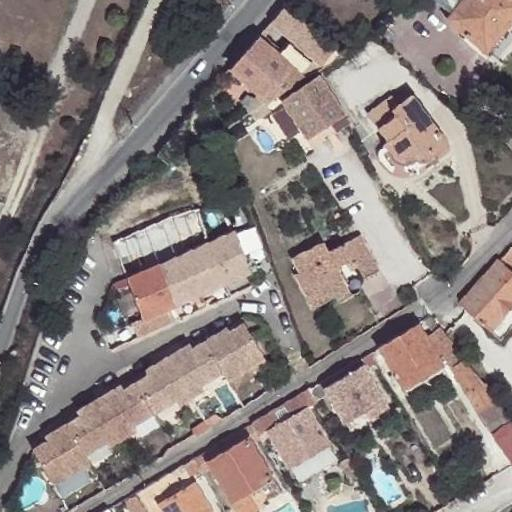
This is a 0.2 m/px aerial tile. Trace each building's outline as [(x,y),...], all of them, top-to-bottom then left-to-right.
[(432,0),(449,14),(460,0),(432,0)] [(511,0),(460,0),(449,14),(444,19),(482,51),(511,17),(511,0)] [(344,57),(286,4),(271,23),(309,57),(312,55),(326,68),(342,59),(344,57)] [(292,66),(258,36),(228,69),(262,99),(292,66)] [(354,58),(351,53),(344,57),(342,59),(345,63),(354,58)] [(266,103),(306,79),(300,73),(292,66),(262,99),(266,103)] [(306,79),(314,75),(308,69),(300,73),(306,79)] [(327,87),(318,76),(280,101),(306,139),(319,131),(344,115),(327,87)] [(338,79),(327,87),(344,115),(356,107),(338,79)] [(361,113),(395,153),(399,156),(406,158),(413,155),(426,144),(431,149),(445,137),(405,89),(390,101),(384,94),(361,113)] [(344,115),(319,131),(324,139),(350,123),(344,115)] [(209,241),(197,208),(169,216),(183,253),(209,241)] [(183,253),(169,216),(113,241),(127,278),(183,253)] [(142,320),(223,284),(250,272),(242,251),(234,231),(209,241),(183,253),(127,278),(142,320)] [(311,289),(319,304),(343,291),(335,275),(353,265),(362,281),(377,274),(358,238),(325,254),(319,243),(293,256),(301,271),(295,274),(305,292),(311,289)] [(251,247),(242,251),(250,272),(258,268),(251,247)] [(511,248),(511,247),(499,260),(509,269),(511,265),(511,248)] [(511,271),(509,269),(499,260),(459,304),(488,331),(511,304),(511,271)] [(311,307),(319,304),(311,289),(305,292),(311,307)] [(438,327),(438,326),(428,315),(422,320),(430,334),(438,327)] [(227,380),(255,365),(264,359),(243,323),(240,325),(228,332),(226,327),(204,340),(222,372),(227,380)] [(423,337),(414,324),(377,346),(401,388),(440,365),(436,359),(423,337)] [(464,360),(438,327),(430,334),(442,355),(450,368),(464,360)] [(442,355),(430,334),(423,337),(436,359),(442,355)] [(222,372),(204,340),(190,348),(188,344),(166,357),(189,397),(203,389),(200,384),(222,372)] [(176,405),(189,397),(166,357),(144,369),(147,374),(135,381),(153,413),(174,400),(176,405)] [(264,359),(255,365),(227,380),(232,388),(258,373),(269,367),(264,359)] [(360,366),(357,359),(307,389),(315,401),(326,394),(322,388),(360,366)] [(484,386),(464,360),(450,368),(475,409),(494,397),(484,386)] [(361,367),(360,366),(322,388),(326,394),(343,423),(344,423),(364,411),(381,400),(382,400),(361,367)] [(119,384),(98,397),(121,437),(135,429),(132,425),(153,413),(135,381),(122,388),(119,384)] [(266,414),(250,423),(257,436),(266,431),(288,467),(328,442),(306,406),(315,401),(307,389),(266,414)] [(79,414),(65,422),(84,453),(105,441),(108,445),(121,437),(98,397),(76,410),(79,414)] [(483,420),(504,410),(494,397),(475,409),(483,420)] [(381,400),(364,411),(368,418),(385,407),(381,400)] [(511,464),(511,419),(504,410),(484,428),(511,464)] [(84,453),(65,422),(43,434),(46,439),(31,447),(52,483),(89,462),(84,453)] [(247,437),(241,428),(200,453),(205,462),(247,437)] [(271,478),(247,437),(205,462),(230,503),(271,478)] [(177,466),(135,492),(144,509),(146,511),(163,511),(164,511),(163,511),(210,511),(194,484),(189,487),(177,466)] [(277,488),(271,478),(230,503),(235,511),(236,511),(253,502),(277,488)] [(253,511),(257,510),(253,502),(236,511),(253,511)]
